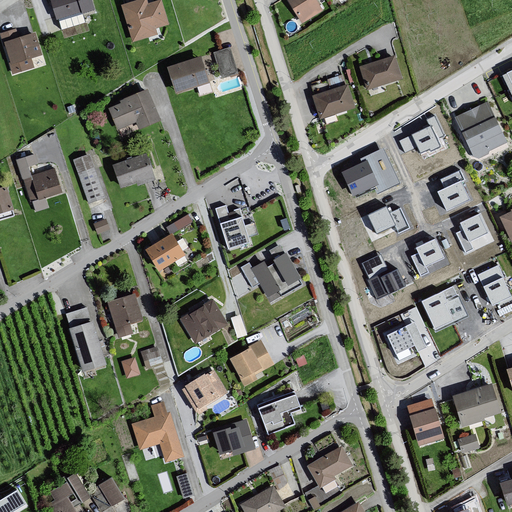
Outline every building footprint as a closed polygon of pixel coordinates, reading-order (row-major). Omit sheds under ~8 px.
[(92,12),(88,0),(51,0),(58,20),(92,12)] [(146,0),(145,0),(120,6),(131,44),(160,37),(159,31),(170,28),(161,2),(148,5),(146,0)] [(314,0),(285,0),(300,25),(321,13),(314,0)] [(36,34),(2,44),(13,74),(34,69),(31,59),(41,56),(36,34)] [(231,44),(215,47),(221,74),(237,71),(231,44)] [(394,54),(359,64),(366,89),(402,78),(394,54)] [(200,60),(166,69),(174,96),(208,85),(200,60)] [(346,86),(311,98),(320,122),(355,111),(346,86)] [(160,124),(146,92),(119,102),(119,105),(108,109),(116,132),(136,125),(139,132),(160,124)] [(487,102),(452,117),(469,155),(473,159),(477,161),(487,155),(488,153),(506,145),(487,102)] [(431,126),(412,134),(421,153),(430,148),(431,151),(441,147),(431,126)] [(444,131),(437,134),(441,143),(447,140),(444,131)] [(147,153),(113,163),(121,188),(155,178),(147,153)] [(89,158),(73,163),(88,206),(103,200),(89,158)] [(367,160),(341,172),(353,196),(378,184),(367,160)] [(62,193),(55,168),(23,177),(31,202),(62,193)] [(469,199),(460,181),(438,192),(447,210),(469,199)] [(6,186),(0,187),(0,213),(13,210),(6,186)] [(225,205),(215,208),(228,248),(249,241),(242,217),(230,221),(225,205)] [(386,206),(367,215),(376,235),(395,226),(386,206)] [(190,210),(171,220),(175,229),(194,219),(190,210)] [(511,210),(501,215),(511,240),(511,210)] [(479,214),(460,222),(469,242),(488,233),(479,214)] [(171,237),(144,252),(157,273),(183,257),(171,237)] [(435,239),(416,247),(425,267),(444,258),(435,239)] [(261,260),(250,267),(269,302),(304,284),(284,248),(267,257),(270,261),(263,265),(261,260)] [(381,254),(362,263),(369,279),(368,280),(377,300),(407,286),(398,267),(389,272),(381,254)] [(497,265),(478,274),(492,306),(511,297),(497,265)] [(452,288),(422,302),(436,332),(466,319),(452,288)] [(134,295),(106,303),(114,330),(142,323),(134,295)] [(212,298),(180,317),(196,344),(228,326),(212,298)] [(88,309),(65,315),(84,381),(98,378),(97,374),(108,370),(88,309)] [(406,326),(387,335),(396,354),(415,346),(406,326)] [(262,342),(229,361),(245,390),(265,380),(263,375),(275,368),(267,357),(262,342)] [(157,346),(141,350),(146,370),(151,368),(149,359),(160,357),(157,346)] [(134,357),(121,361),(127,378),(139,373),(134,357)] [(203,376),(183,388),(197,415),(228,395),(214,372),(203,376)] [(490,386),(450,399),(459,427),(499,414),(490,386)] [(296,394),(258,408),(267,433),(295,423),(290,412),(301,408),(296,394)] [(163,403),(151,406),(154,419),(135,424),(142,450),(161,444),(166,462),(182,458),(170,414),(167,415),(163,403)] [(433,410),(408,418),(417,448),(443,441),(433,410)] [(228,429),(211,434),(219,456),(232,454),(232,458),(255,451),(248,421),(235,424),(236,430),(229,431),(228,429)] [(475,433),(457,439),(462,454),(480,448),(475,433)] [(339,449),(307,467),(321,490),(334,482),(333,478),(350,467),(339,449)] [(187,469),(177,472),(183,494),(193,491),(187,469)] [(90,496),(76,473),(49,491),(55,501),(51,503),(56,511),(85,511),(80,503),(90,496)] [(124,498),(111,477),(99,484),(113,505),(124,498)] [(511,479),(498,484),(505,505),(511,503),(511,479)] [(273,487),(239,507),(242,511),(278,511),(284,508),(273,487)] [(0,511),(9,511),(25,504),(16,489),(0,499),(0,511)] [(362,511),(357,502),(341,511),(362,511)]
